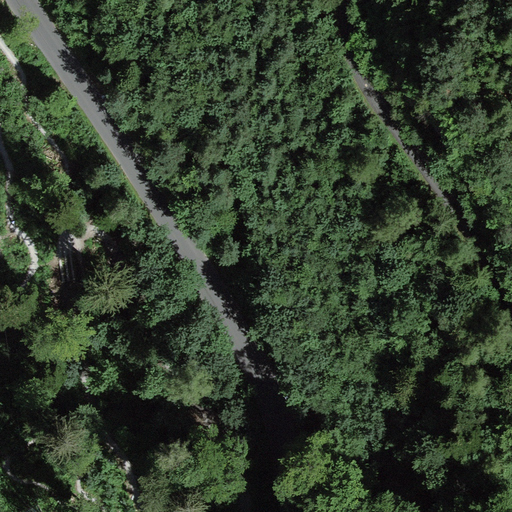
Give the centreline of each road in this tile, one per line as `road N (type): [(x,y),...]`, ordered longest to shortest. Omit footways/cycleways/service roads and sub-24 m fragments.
road 1 (tertiary): [(287,511),(260,364),(236,313),(22,0)]
road 2 (track): [(345,0),(350,51),(388,125),(454,197),(511,309)]
